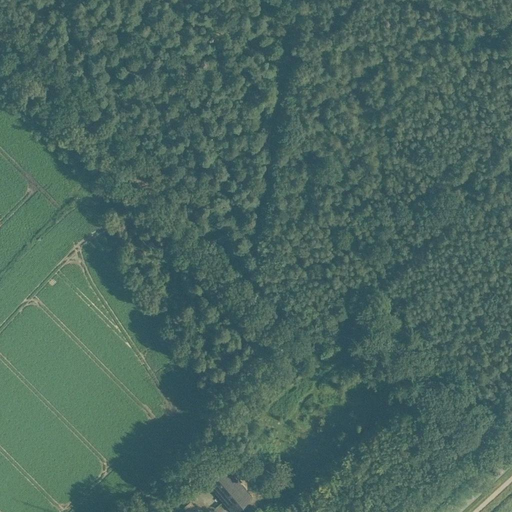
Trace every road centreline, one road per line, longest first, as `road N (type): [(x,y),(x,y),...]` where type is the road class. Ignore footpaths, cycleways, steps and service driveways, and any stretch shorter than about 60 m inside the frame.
road 1 (track): [(0,30),(309,337),(223,420)]
road 2 (unclassified): [(119,511),(223,420)]
